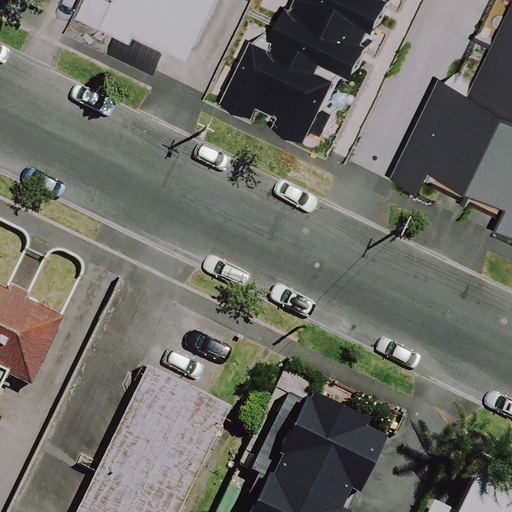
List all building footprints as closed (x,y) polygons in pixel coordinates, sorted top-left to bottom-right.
[(217,0),(125,0),(118,17),(193,52),(217,0)] [(229,105),(330,154),(406,0),(297,0),(281,35),(267,29),(229,105)] [(511,0),(503,0),(462,84),(452,79),(405,174),(511,226),(511,0)] [(75,324),(0,285),(0,462),(3,464),(75,324)] [(211,511),(256,419),(165,375),(98,511),(211,511)] [(511,511),(511,483),(505,480),(489,511),(511,511)]
